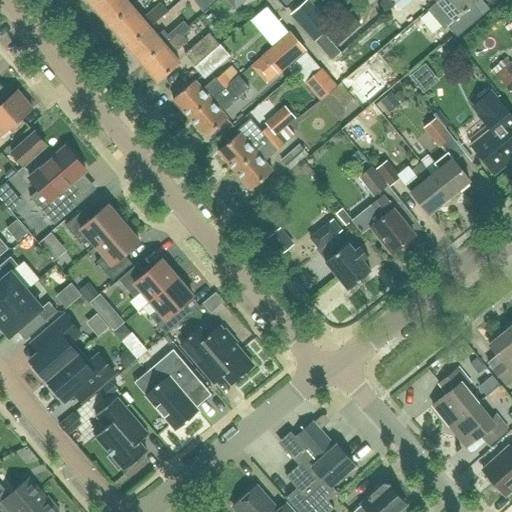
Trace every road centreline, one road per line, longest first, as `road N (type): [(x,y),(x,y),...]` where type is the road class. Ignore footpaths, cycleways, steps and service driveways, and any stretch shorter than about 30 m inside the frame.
road 1 (residential): [(333,371),(7,0)]
road 2 (unclassified): [(333,371),(511,228)]
road 3 (unclassified): [(154,511),(333,371)]
road 4 (residential): [(461,511),(333,371)]
road 5 (residential): [(117,511),(0,375)]
